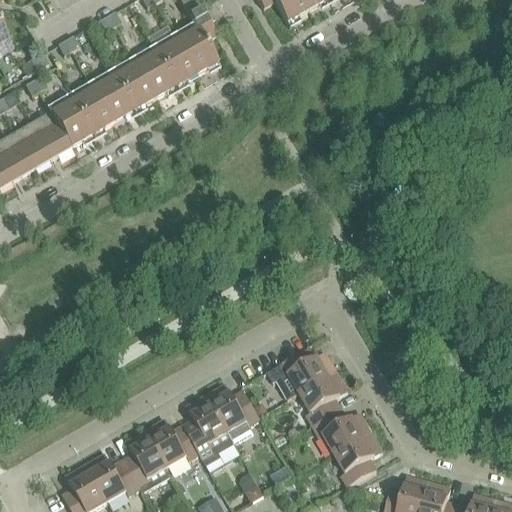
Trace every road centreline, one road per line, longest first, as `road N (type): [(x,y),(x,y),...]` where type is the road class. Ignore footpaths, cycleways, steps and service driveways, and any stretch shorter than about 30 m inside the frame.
road 1 (residential): [(511,478),(414,450),(338,317),(314,304),(5,486),(20,511)]
road 2 (residential): [(0,237),(272,80)]
road 3 (residential): [(272,80),(412,0)]
